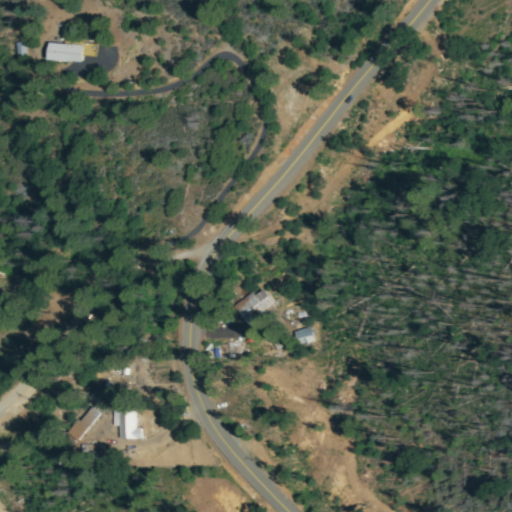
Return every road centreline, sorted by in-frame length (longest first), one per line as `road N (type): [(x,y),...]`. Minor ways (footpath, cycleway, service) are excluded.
road 1 (secondary): [(291,511),(195,420),(200,317),(226,256),(276,189),(297,143),(416,0)]
road 2 (residential): [(195,420),(130,385),(84,377),(58,379),(0,414)]
